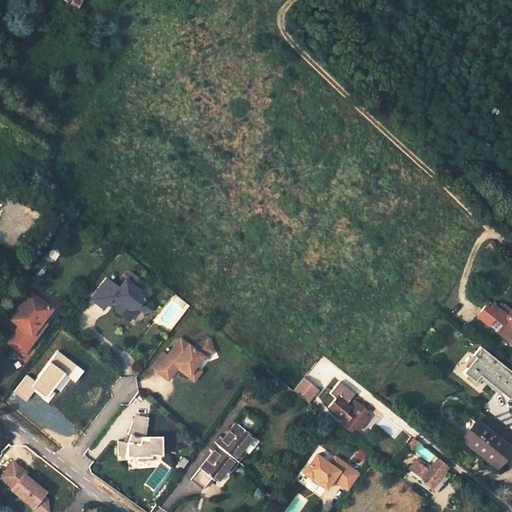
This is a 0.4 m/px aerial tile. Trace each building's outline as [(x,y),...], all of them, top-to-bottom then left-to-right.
[(494,253),(499,247),(492,240),(487,246),(494,253)] [(112,295),(118,299),(115,303),(115,310),(121,314),(126,307),(137,306),(142,310),(146,310),(150,305),(150,301),(143,297),(144,296),(138,291),(143,283),(129,272),(118,287),(105,278),(90,298),(103,307),(112,295)] [(29,294),(9,320),(22,329),(28,333),(34,325),(35,323),(34,323),(46,306),(29,294)] [(503,321),(511,327),(511,307),(507,314),(496,306),(488,299),(477,315),(483,320),(484,318),(485,319),(496,327),(498,328),(503,321)] [(126,307),(121,314),(128,319),(137,306),(126,307)] [(511,327),(503,321),(498,328),(496,327),(495,329),(511,343),(511,341),(511,327)] [(28,333),(22,329),(14,338),(11,336),(2,349),(19,362),(42,332),(34,325),(28,333)] [(207,338),(189,345),(179,337),(165,355),(161,352),(150,367),(167,379),(178,364),(183,368),(180,371),(187,376),(194,366),(203,355),(212,351),(207,338)] [(480,375),(510,398),(511,394),(511,372),(480,347),(474,355),(477,357),(464,374),(475,382),(480,375)] [(194,366),(187,376),(193,380),(200,370),(194,366)] [(304,377),(293,390),(308,403),(319,391),(304,377)] [(338,399),(348,408),(352,403),(343,395),(338,399)] [(329,409),(345,422),(342,425),(350,431),(366,411),(354,401),(352,403),(348,408),(338,399),(337,399),(329,409)] [(229,471),(243,452),(241,451),(251,437),(246,434),(254,422),(242,413),(219,442),(211,452),(190,479),(202,489),(211,479),(215,482),(226,469),(229,471)] [(125,442),(117,440),(116,461),(134,459),(136,464),(150,462),(149,455),(161,455),(162,438),(149,438),(149,441),(142,441),(147,418),(133,416),(125,434),(127,435),(125,442)] [(511,449),(475,421),(461,438),(497,466),(511,449)] [(211,452),(219,442),(215,440),(207,449),(211,452)] [(328,462),(315,453),(302,472),(310,477),(311,475),(318,480),(317,482),(325,488),(333,476),(336,478),(335,480),(347,488),(358,472),(334,455),(328,462)] [(435,483),(439,478),(448,466),(438,458),(429,470),(425,467),(426,465),(419,459),(416,460),(409,469),(422,478),(421,480),(431,488),(435,483)] [(27,473),(13,462),(0,478),(14,489),(12,491),(33,507),(33,511),(47,511),(47,499),(43,496),(46,492),(25,475),(27,473)]
